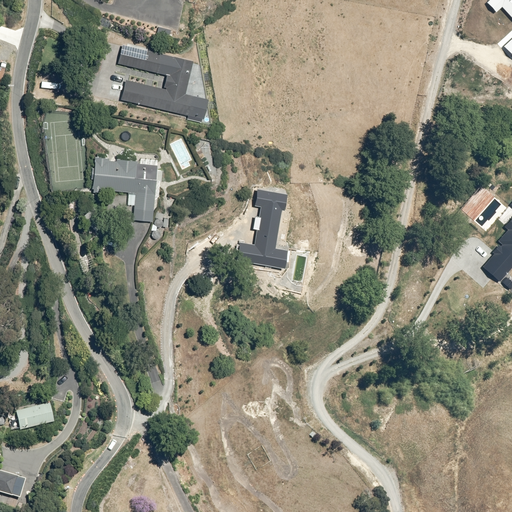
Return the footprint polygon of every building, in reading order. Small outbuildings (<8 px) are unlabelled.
[(164,52),(123,43),(119,63),(160,72),(164,52)] [(121,99),(192,115),(196,97),(191,96),(198,63),(173,57),(169,74),(167,74),(164,86),(167,86),(167,88),(145,83),(126,79),(121,99)] [(130,220),(148,221),(153,166),(132,164),(133,159),(116,158),(115,161),(90,158),(87,189),(126,193),(124,205),(131,206),(130,220)] [(50,402),(18,411),(23,430),(55,421),(50,402)] [(0,491),(22,498),(27,478),(0,471),(0,491)] [(149,477),(139,475),(136,490),(146,493),(149,477)]
